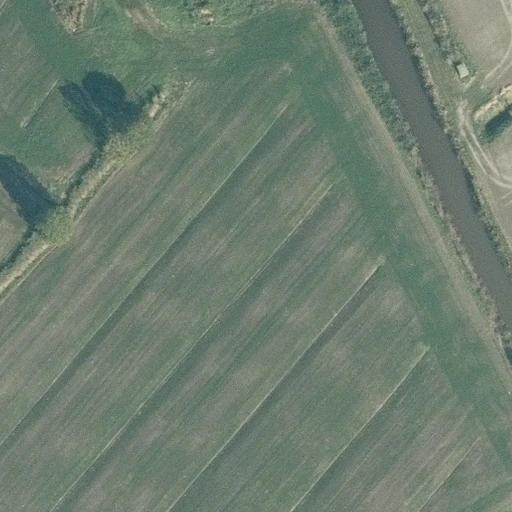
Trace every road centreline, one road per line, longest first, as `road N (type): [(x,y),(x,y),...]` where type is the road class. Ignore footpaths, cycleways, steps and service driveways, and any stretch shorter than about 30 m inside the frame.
road 1 (track): [(118,0),(159,71),(242,79),(291,59),(357,129)]
road 2 (track): [(511,179),(495,176),(481,160),(403,0)]
